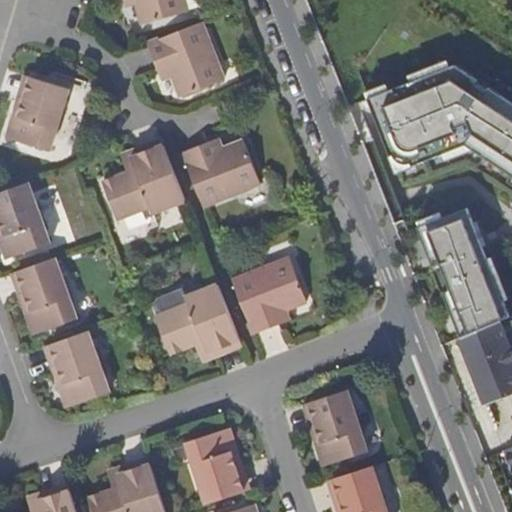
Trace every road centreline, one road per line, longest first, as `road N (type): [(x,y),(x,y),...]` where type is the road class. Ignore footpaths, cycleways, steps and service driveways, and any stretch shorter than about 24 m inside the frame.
road 1 (residential): [(399,322),(395,291),(273,0)]
road 2 (residential): [(262,377),(37,451)]
road 3 (residential): [(474,511),(399,322)]
road 4 (residential): [(399,322),(262,377)]
road 5 (residential): [(262,377),(303,511)]
